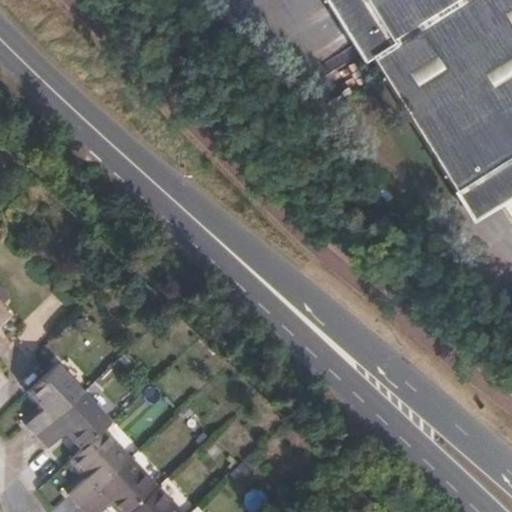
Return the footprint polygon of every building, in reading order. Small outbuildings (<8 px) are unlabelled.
[(511,0),(332,0),(469,215),(511,187),(511,0)] [(0,354),(8,347),(0,338),(0,322),(9,314),(0,304),(0,354)] [(36,437),(82,393),(55,364),(47,371),(26,392),(41,409),(24,425),(25,425),(30,430),(36,437)] [(80,450),(102,429),(110,422),(82,393),(36,437),(41,442),(47,448),(46,449),(47,450),(64,433),(80,450)] [(79,506),(129,458),(102,429),(80,450),(68,461),(84,478),(67,493),(79,506)] [(116,511),(130,511),(157,487),(129,458),(79,506),(84,511),(95,511),(107,502),(116,511)] [(180,511),(157,487),(130,511),(180,511)]
